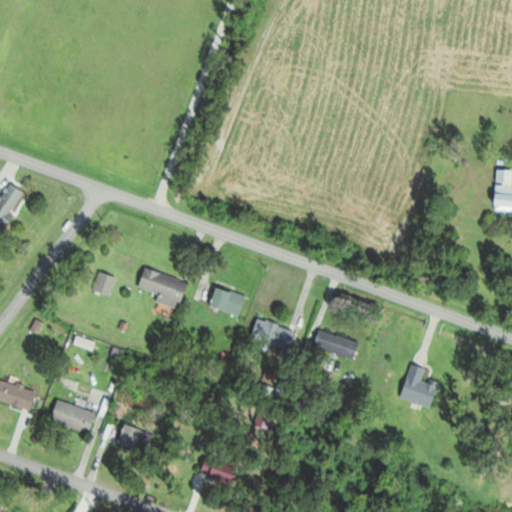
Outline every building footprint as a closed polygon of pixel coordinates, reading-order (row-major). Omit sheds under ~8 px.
[(494,209),(511,209),(511,170),(496,170),(494,209)] [(176,309),(187,288),(149,267),(137,288),(176,309)] [(240,316),(246,297),(216,287),(210,306),(240,316)] [(354,360),(359,342),(320,330),(315,348),(354,360)] [(275,395),(285,398),(292,377),(281,374),(275,395)] [(2,407),(32,407),(32,398),(23,398),(23,385),(2,385),(2,407)] [(89,434),(96,412),(58,399),(51,421),(89,434)] [(118,442),(147,455),(155,436),(127,423),(118,442)]
